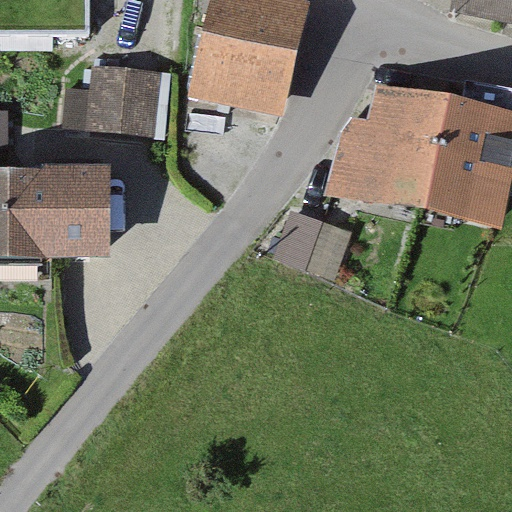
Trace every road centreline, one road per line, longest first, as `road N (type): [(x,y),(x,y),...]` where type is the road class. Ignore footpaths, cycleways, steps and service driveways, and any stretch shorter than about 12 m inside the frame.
road 1 (residential): [(372,44),(330,115),(9,511)]
road 2 (residential): [(511,66),(372,44)]
